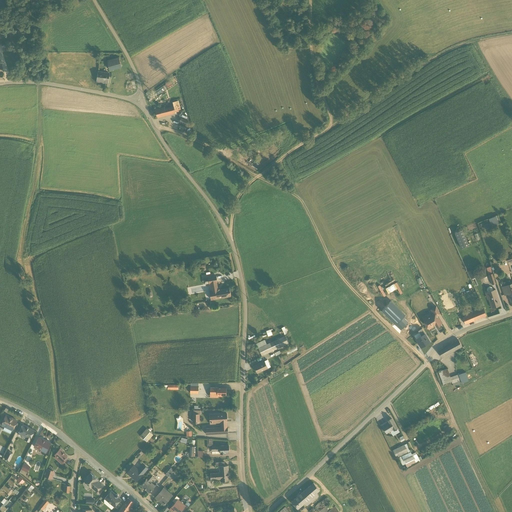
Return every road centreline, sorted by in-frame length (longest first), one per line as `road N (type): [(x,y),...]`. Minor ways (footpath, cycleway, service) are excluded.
road 1 (unclassified): [(141,105),(216,211),(235,252),(245,309),(240,393),(250,511)]
road 2 (track): [(428,360),(344,281),(301,199),(213,148),(153,126)]
road 3 (track): [(59,433),(52,349),(24,275),(39,82)]
road 4 (unclassified): [(268,511),(436,348),(511,315)]
road 5 (track): [(229,238),(233,208),(247,186),(332,124),(312,61),(311,0)]
road 6 (track): [(332,124),(440,53),(511,32)]
road 7 (track): [(495,511),(426,363)]
road 8 (unclassified): [(141,105),(39,82),(0,83)]
